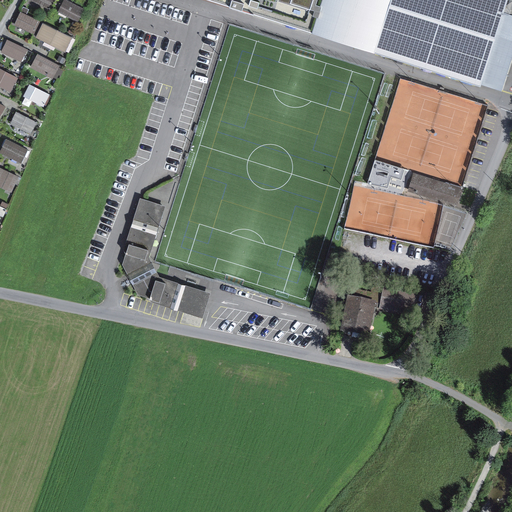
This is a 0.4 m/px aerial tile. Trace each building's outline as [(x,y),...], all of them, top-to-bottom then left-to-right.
[(84,8),(67,0),(63,0),(58,12),(77,22),(84,8)] [(321,0),(209,0),(312,32),(321,0)] [(506,0),(392,0),(376,52),(480,85),(506,0)] [(40,22),(22,12),(15,25),(33,35),(40,22)] [(71,37),(44,24),(38,36),(65,49),(71,37)] [(27,50),(8,40),(2,52),(21,62),(27,50)] [(58,65),(38,54),(31,67),(52,77),(58,65)] [(18,79),(0,68),(0,86),(10,92),(18,79)] [(49,94),(30,84),(24,96),(44,106),(49,94)] [(37,122),(17,112),(11,125),(32,135),(37,122)] [(28,149),(6,139),(0,152),(0,153),(21,163),(28,149)] [(17,177),(1,169),(0,171),(0,186),(10,192),(17,177)] [(461,187),(414,172),(409,189),(436,197),(436,196),(457,202),(461,187)] [(163,205),(142,198),(126,250),(147,256),(163,205)] [(209,291),(158,275),(151,298),(202,314),(209,291)] [(414,294),(385,289),(381,307),(410,313),(414,294)] [(373,301),(350,297),(343,332),(366,336),(373,301)]
